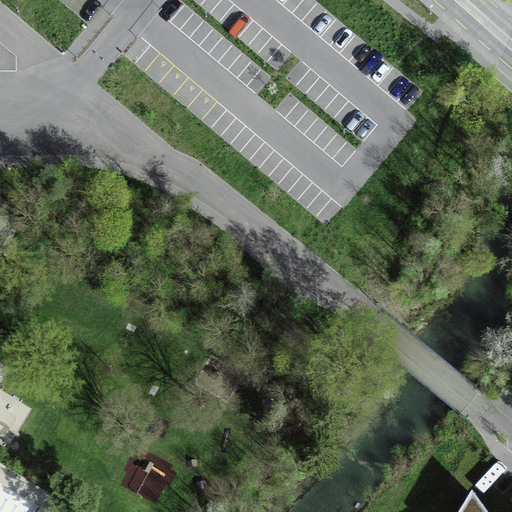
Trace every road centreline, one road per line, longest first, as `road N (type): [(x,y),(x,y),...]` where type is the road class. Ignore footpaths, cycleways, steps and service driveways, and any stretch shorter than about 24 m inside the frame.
road 1 (residential): [(511,432),(202,183),(125,142),(64,134)]
road 2 (residential): [(64,134),(74,89),(146,0)]
